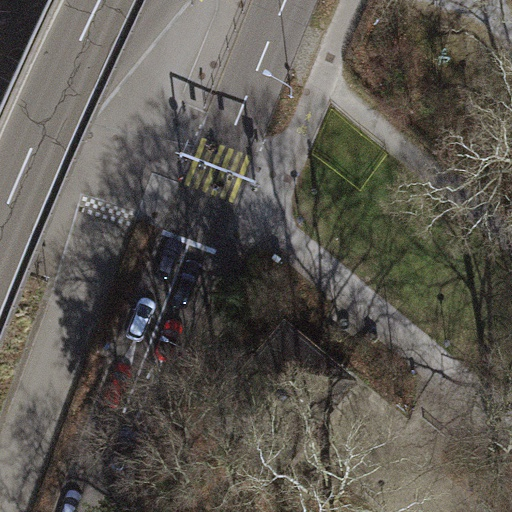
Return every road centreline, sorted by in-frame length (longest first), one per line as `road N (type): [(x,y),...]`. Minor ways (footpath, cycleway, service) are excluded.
road 1 (motorway): [(86,511),(288,0)]
road 2 (motorway): [(93,0),(0,209)]
road 3 (primary): [(15,62),(91,45),(158,0)]
